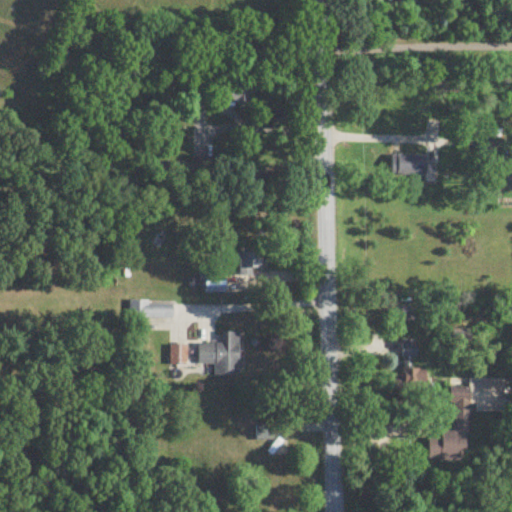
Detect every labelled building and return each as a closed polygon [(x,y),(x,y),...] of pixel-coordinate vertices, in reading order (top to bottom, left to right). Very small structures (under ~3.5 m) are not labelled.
[(166,74),(166,91),(187,91),(187,74),(166,74)] [(249,105),(249,74),(224,74),(224,105),(249,105)] [(139,113),(98,113),(98,136),(139,136),(139,113)] [(425,175),(425,155),(391,155),(391,175),(425,175)] [(230,253),(230,264),(239,264),(239,276),(263,276),(263,253),(230,253)] [(224,282),(205,282),(205,294),(224,294),(224,282)] [(173,308),(148,308),(148,300),(129,300),(129,332),(148,332),(148,319),(173,319),(173,308)] [(238,375),(238,333),(222,333),(222,344),(198,344),(198,364),(214,364),(214,375),(238,375)] [(416,344),(403,344),(403,361),(416,361),(416,344)] [(424,369),(400,369),(400,392),(424,392),(424,369)] [(504,379),(468,379),(468,388),(452,388),(452,431),(440,431),(440,439),(428,439),(428,461),(462,461),(462,452),(469,452),(469,413),(504,413),(504,379)] [(256,440),(272,440),(272,426),(256,426),(256,440)]
